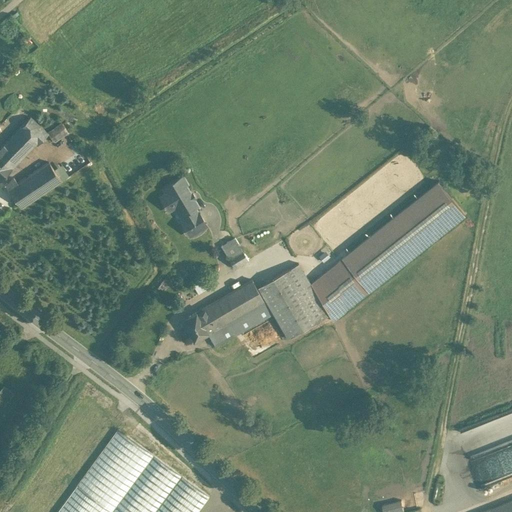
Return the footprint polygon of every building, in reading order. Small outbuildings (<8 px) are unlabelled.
[(30,116),(19,128),(35,143),(37,145),(48,133),(30,116)] [(62,123),(48,133),(53,141),(68,131),(62,123)] [(0,156),(12,168),(35,143),(19,128),(2,145),(0,143),(0,156)] [(0,156),(0,180),(12,168),(0,156)] [(54,169),(48,162),(17,183),(14,178),(6,185),(21,207),(70,175),(62,163),(54,169)] [(212,227),(186,178),(159,192),(170,213),(176,210),(191,238),(212,227)] [(250,260),(237,239),(222,249),(235,270),(250,260)] [(325,250),(318,253),(321,259),(328,255),(325,250)] [(254,279),(186,319),(193,339),(213,339),(220,352),(272,316),(289,342),(330,317),(301,265),(258,290),(254,279)] [(0,405),(6,410),(16,396),(5,387),(0,392),(0,405)] [(201,511),(211,499),(88,407),(11,511),(201,511)] [(381,503),(383,511),(389,511),(403,508),(400,498),(381,503)] [(511,511),(511,499),(479,511),(511,511)]
